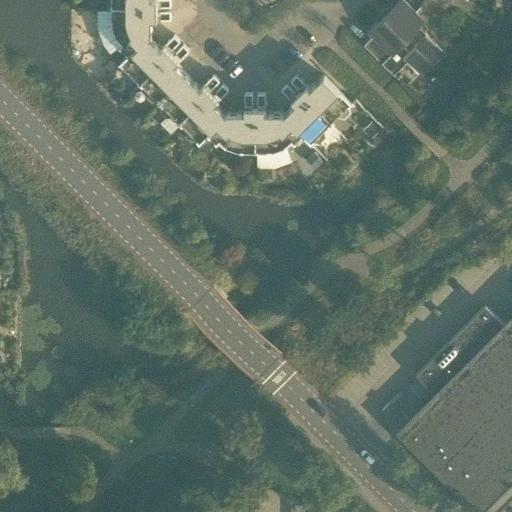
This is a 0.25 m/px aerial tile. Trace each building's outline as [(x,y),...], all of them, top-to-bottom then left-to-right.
[(383,12),(433,63),(445,51),(419,26),(425,20),(404,0),(399,0),(392,8),(390,5),(383,12)] [(445,16),(450,5),(438,0),(423,0),(421,6),(445,16)] [(111,24),(117,39),(118,41),(121,44),(119,47),(127,55),(128,56),(149,35),(150,37),(152,35),(152,18),(171,18),(171,8),(111,8),(111,24)] [(433,63),(383,12),(376,19),(378,21),(368,31),(372,36),(364,44),(394,75),(395,74),(394,73),(407,60),(422,74),(433,63)] [(128,56),(127,55),(119,63),(122,66),(121,72),(126,78),(132,76),(139,84),(182,42),(174,34),(161,48),(150,37),(149,35),(128,56)] [(157,101),(159,103),(188,75),(176,63),(189,49),(182,42),(139,84),(147,91),(145,97),(151,102),(157,101)] [(171,116),(179,123),(221,81),(214,74),(200,87),(188,75),(159,103),(161,106),(160,111),(166,117),(171,116)] [(297,74),(289,81),(331,123),(338,116),(344,118),(350,112),(349,106),(351,104),(354,108),(355,107),(323,75),(310,87),(297,74)] [(229,89),(221,81),(179,123),(186,130),(184,136),(190,141),(196,140),(199,142),(207,134),(206,134),(226,113),(215,102),(229,89)] [(324,130),(331,123),(289,81),(282,89),(295,102),(284,112),(304,134),(303,134),(311,143),(314,140),(320,141),(325,136),(324,130)] [(238,150),(255,150),(255,92),(244,92),(244,112),(228,112),(226,113),(206,134),(207,134),(215,143),(218,140),(221,143),(225,146),(238,150)] [(295,143),(303,134),(304,134),(284,112),(283,111),(266,112),(266,92),(255,92),(255,150),(272,150),(285,146),(289,143),(292,140),(295,143)] [(511,323),(508,327),(485,305),(416,374),(438,397),(404,431),(446,472),(447,471),(459,483),(489,483),(505,467),(506,469),(511,462),(511,323)] [(235,500),(215,511),(240,511),(242,511),(235,500)]
